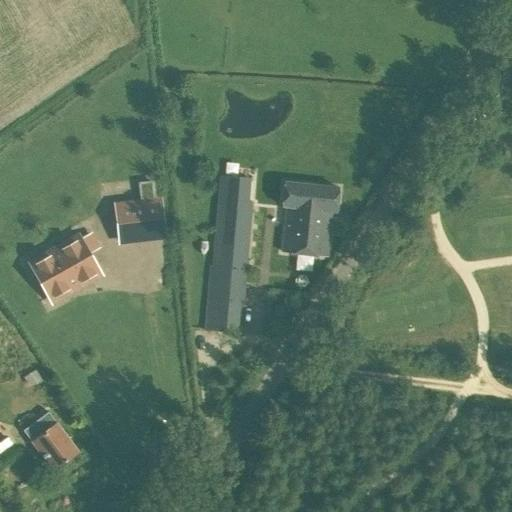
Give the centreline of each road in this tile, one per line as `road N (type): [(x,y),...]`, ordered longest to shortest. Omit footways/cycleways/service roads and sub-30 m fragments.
road 1 (unclassified): [(182,511),(511,23)]
road 2 (track): [(286,362),(511,390)]
